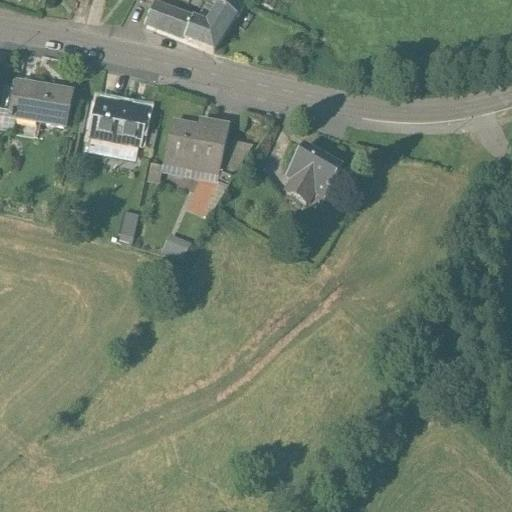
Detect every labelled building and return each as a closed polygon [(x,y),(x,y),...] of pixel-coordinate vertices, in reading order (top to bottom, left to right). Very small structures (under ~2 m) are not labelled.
[(244,9),(230,0),(216,0),(211,6),(217,9),(217,8),(237,21),(244,9)] [(193,22),(154,6),(145,28),(184,44),(193,22)] [(206,27),(193,22),(184,44),(214,56),(237,21),(217,8),(217,9),(206,27)] [(9,72),(0,70),(0,108),(1,109),(9,72)] [(72,100),(18,89),(11,120),(66,131),(72,103),(72,100)] [(132,105),(123,103),(121,109),(98,104),(91,142),(92,142),(139,152),(140,153),(148,115),(147,115),(146,115),(130,112),(132,105)] [(208,136),(174,130),(167,163),(201,169),(199,177),(221,181),(230,132),(209,128),(208,136)] [(139,152),(92,142),(90,155),(136,165),(139,152)] [(344,174),(305,150),(287,180),(295,185),(314,196),(318,198),(325,203),(326,204),(344,174)] [(314,196),(295,185),(287,197),(306,209),(314,196)] [(325,203),(318,198),(315,203),(322,208),(325,203)] [(133,246),(140,221),(126,218),(120,243),(133,246)]
